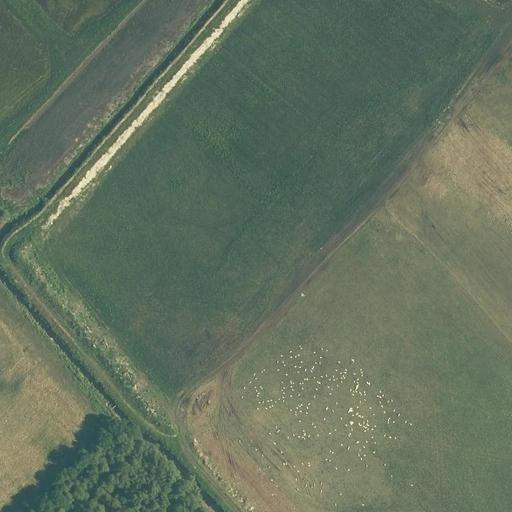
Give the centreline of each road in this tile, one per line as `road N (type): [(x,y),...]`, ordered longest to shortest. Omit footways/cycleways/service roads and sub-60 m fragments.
road 1 (track): [(511,39),(454,120),(226,365),(164,401),(194,479),(224,511)]
road 2 (track): [(164,401),(0,213)]
